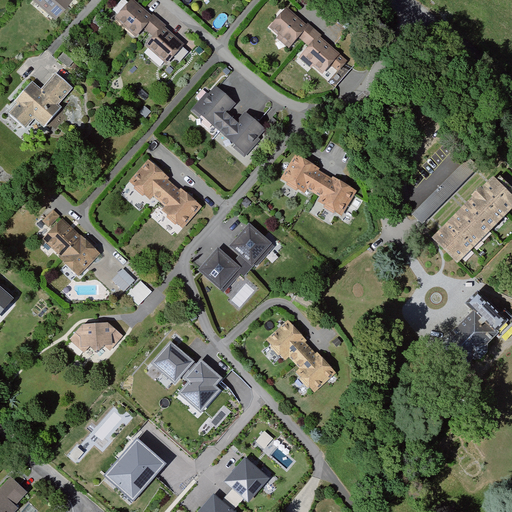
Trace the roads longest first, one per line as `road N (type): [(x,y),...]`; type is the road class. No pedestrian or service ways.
road 1 (residential): [(367,100),(370,176),(383,233),(426,282)]
road 2 (residential): [(186,252),(299,115)]
road 3 (residential): [(164,0),(299,115)]
road 4 (residential): [(426,282),(458,293),(452,317),(435,325),(416,320),(420,290)]
